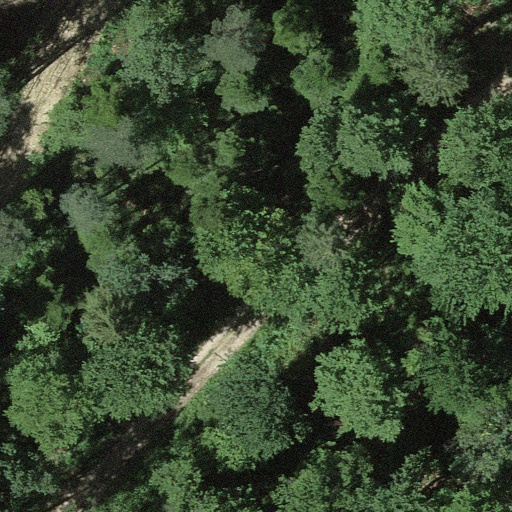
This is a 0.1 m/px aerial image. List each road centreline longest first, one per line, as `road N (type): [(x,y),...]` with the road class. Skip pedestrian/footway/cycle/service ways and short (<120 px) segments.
road 1 (track): [(75,511),(196,370),(511,66)]
road 2 (track): [(0,162),(87,0)]
